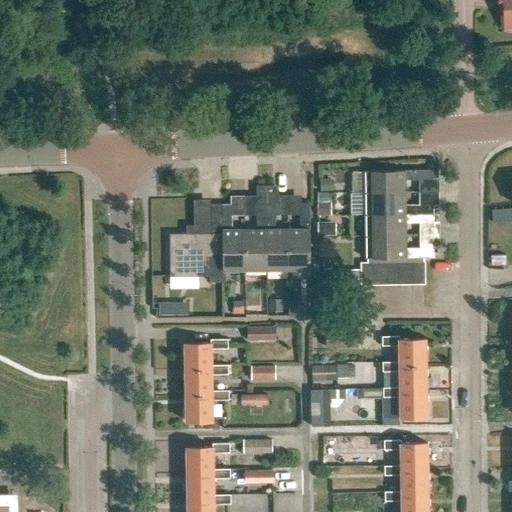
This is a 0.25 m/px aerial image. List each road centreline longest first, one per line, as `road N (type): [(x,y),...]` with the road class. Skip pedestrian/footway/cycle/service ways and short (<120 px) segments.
road 1 (residential): [(468,511),(464,134)]
road 2 (unclassified): [(128,511),(120,148)]
road 3 (tertiary): [(120,148),(464,134)]
road 4 (residential): [(464,134),(463,0)]
road 5 (tertiary): [(120,148),(0,154)]
